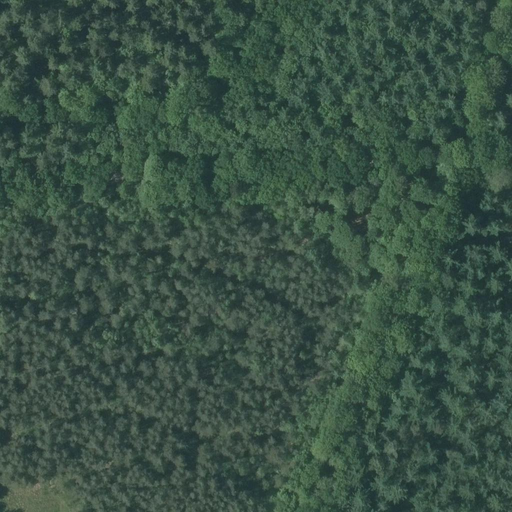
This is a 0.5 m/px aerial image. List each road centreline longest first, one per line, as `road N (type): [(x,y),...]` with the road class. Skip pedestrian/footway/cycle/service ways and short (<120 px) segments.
road 1 (track): [(505,0),(307,511)]
road 2 (track): [(0,177),(511,154)]
